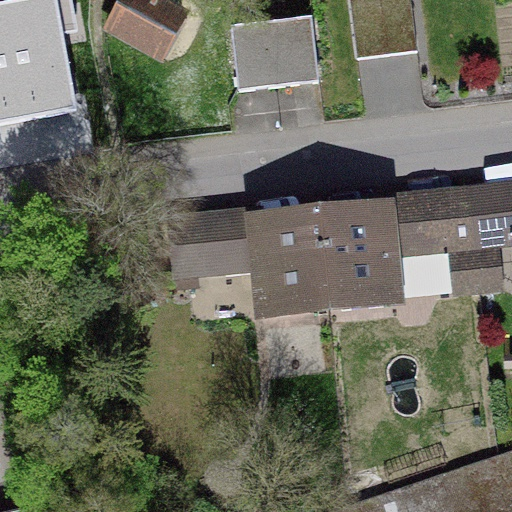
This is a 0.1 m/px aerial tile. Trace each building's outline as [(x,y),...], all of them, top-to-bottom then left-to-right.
[(0,128),(78,114),(56,0),(49,0),(0,9),(0,128)] [(122,0),(105,31),(156,60),(178,19),(144,0),(122,0)] [(411,7),(359,13),(365,64),(417,58),(411,7)] [(235,95),(314,85),(306,22),(227,31),(235,95)] [(511,190),(464,196),(470,247),(504,243),(501,222),(511,220),(511,190)] [(399,213),(391,214),(307,222),(250,227),(259,317),(390,304),(386,256),(445,250),(450,295),(475,292),(470,247),(464,196),(398,203),(399,213)] [(235,249),(233,228),(232,219),(165,226),(170,277),(205,274),(203,252),(235,249)] [(511,511),(511,454),(345,511),(340,511),(511,511)]
